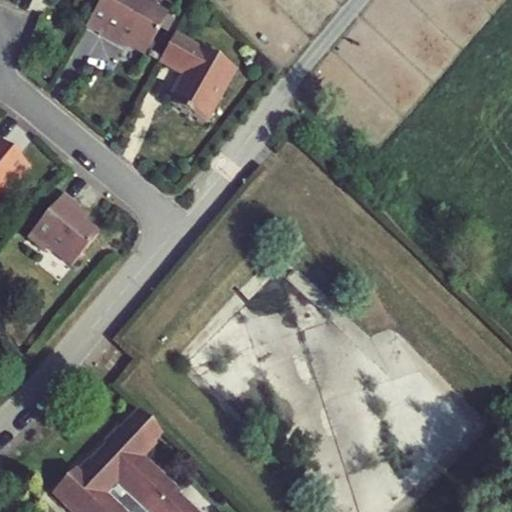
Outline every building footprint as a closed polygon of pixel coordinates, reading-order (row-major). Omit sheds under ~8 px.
[(156,21),(118,0),(94,0),(74,36),(88,44),(92,37),(118,51),(133,60),(156,21)] [(92,37),(88,44),(113,58),(118,51),(92,37)] [(225,76),(165,42),(149,70),(173,83),(158,111),(193,131),(225,76)] [(22,169),(0,149),(0,192),(1,193),(22,169)] [(60,268),(87,238),(63,216),(68,210),(54,198),(17,240),(34,255),(39,250),(60,268)] [(164,442),(137,417),(119,436),(116,434),(102,449),(104,451),(78,478),(75,475),(50,501),(61,511),(185,511),(181,508),(183,505),(145,468),(160,452),(157,449),(164,442)]
